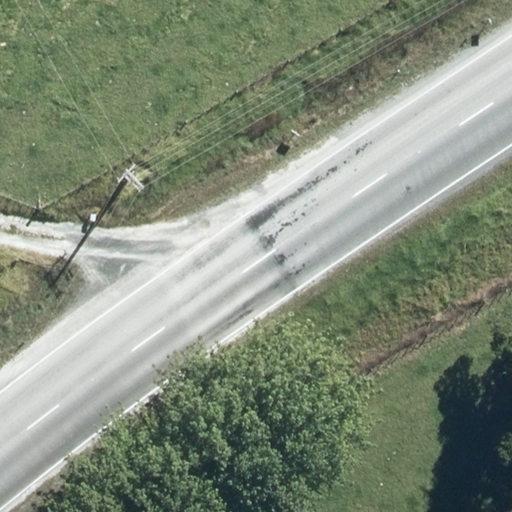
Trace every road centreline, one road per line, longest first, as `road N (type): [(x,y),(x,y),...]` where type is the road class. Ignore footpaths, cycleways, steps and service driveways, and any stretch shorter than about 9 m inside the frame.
road 1 (primary): [(0,460),(278,255),(511,105)]
road 2 (track): [(0,266),(167,337)]
